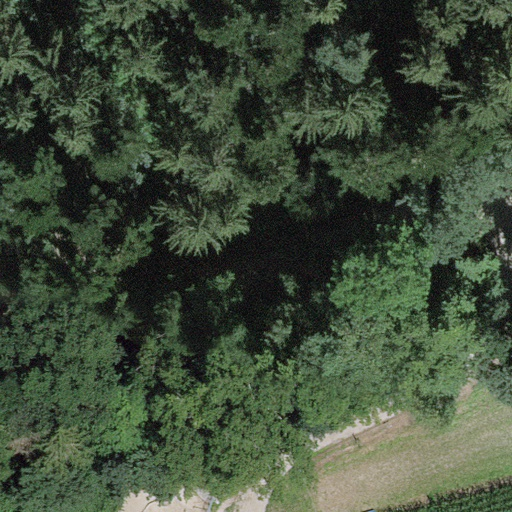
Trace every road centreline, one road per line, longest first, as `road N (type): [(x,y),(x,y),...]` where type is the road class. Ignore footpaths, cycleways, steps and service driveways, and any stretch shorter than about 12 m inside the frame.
road 1 (track): [(489,199),(329,246),(0,369)]
road 2 (track): [(511,191),(489,199),(502,276),(459,359),(250,476),(243,511)]
